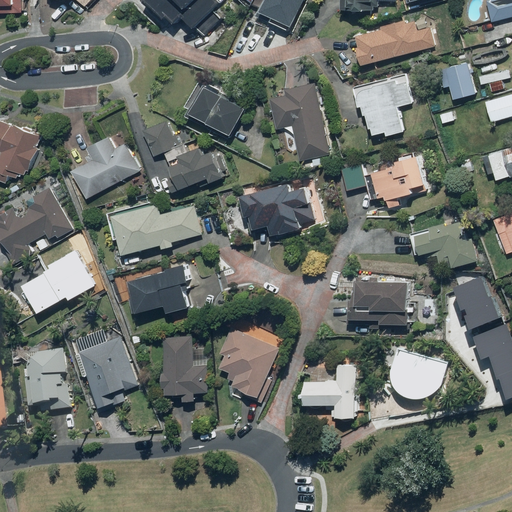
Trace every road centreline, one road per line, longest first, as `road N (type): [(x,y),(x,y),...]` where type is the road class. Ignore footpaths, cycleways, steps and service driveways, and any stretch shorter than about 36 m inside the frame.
road 1 (residential): [(0,464),(237,441),(277,462),(290,511)]
road 2 (residential): [(0,55),(34,42),(118,42),(125,64),(110,75),(29,82)]
road 3 (unknown): [(118,42),(145,37),(237,64),(316,46)]
road 4 (unknown): [(265,451),(323,299)]
